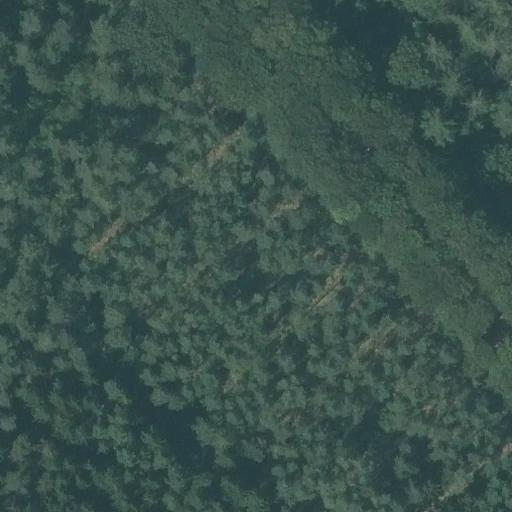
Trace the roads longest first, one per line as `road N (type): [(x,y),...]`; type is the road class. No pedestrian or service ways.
road 1 (track): [(511,406),(157,0)]
road 2 (track): [(225,0),(511,322)]
